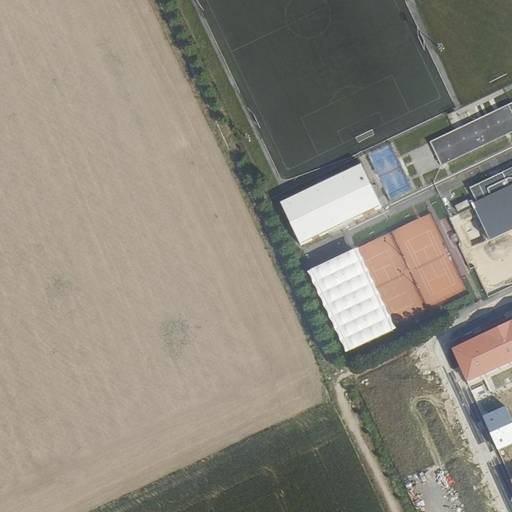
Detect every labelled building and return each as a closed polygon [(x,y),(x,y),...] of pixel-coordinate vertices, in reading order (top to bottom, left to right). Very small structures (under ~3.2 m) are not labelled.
[(509,106),(431,143),(442,167),(511,134),(511,110),(510,105),(509,106)] [(361,164),(278,205),(301,252),(386,212),(361,164)] [(469,187),(476,202),(511,184),(511,166),(491,177),(476,183),(469,187)] [(393,169),(394,184),(405,184),(404,169),(393,169)] [(475,213),(487,241),(511,229),(511,184),(476,202),(471,204),(473,208),(475,213)] [(461,219),(475,213),(473,208),(459,214),(461,219)] [(355,248),(307,271),(345,353),(394,330),(355,248)] [(511,319),(450,349),(465,383),(511,361),(511,319)] [(511,416),(507,404),(482,415),(497,449),(511,442),(511,416)]
